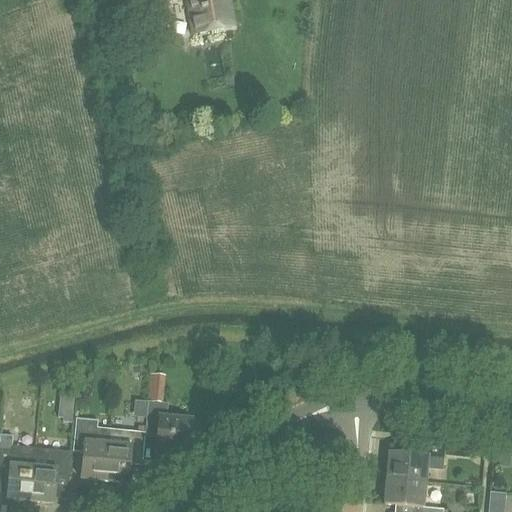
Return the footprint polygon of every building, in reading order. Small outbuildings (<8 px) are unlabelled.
[(187,0),(195,35),(235,28),(229,0),(148,0),(151,9),(169,6),(168,2),(176,0),(187,0)] [(149,402),(150,402),(147,433),(146,438),(159,439),(157,464),(173,465),(174,453),(189,454),(190,447),(194,448),(197,446),(200,443),(201,433),(200,428),(196,425),(192,424),(192,421),(167,419),(169,404),(165,404),(167,376),(151,374),(149,402)] [(57,419),(62,420),(61,424),(71,425),(75,392),(60,391),(57,419)] [(99,423),(86,422),(75,421),(72,452),(84,454),(82,480),(105,483),(110,430),(98,429),(99,423)] [(105,483),(130,485),(132,460),(144,461),(146,438),(147,433),(110,430),(105,483)] [(0,475),(7,476),(5,500),(31,501),(33,469),(34,449),(28,449),(28,446),(27,444),(20,443),(17,445),(17,448),(11,448),(12,438),(1,437),(0,436),(0,475)] [(391,454),(388,480),(427,483),(428,471),(445,472),(447,446),(417,443),(415,456),(391,454)] [(33,469),(31,501),(54,504),(56,476),(68,477),(70,452),(50,451),(34,449),(33,469)] [(449,511),(445,511),(424,509),(427,483),(388,480),(386,506),(411,508),(410,511),(449,511)]
